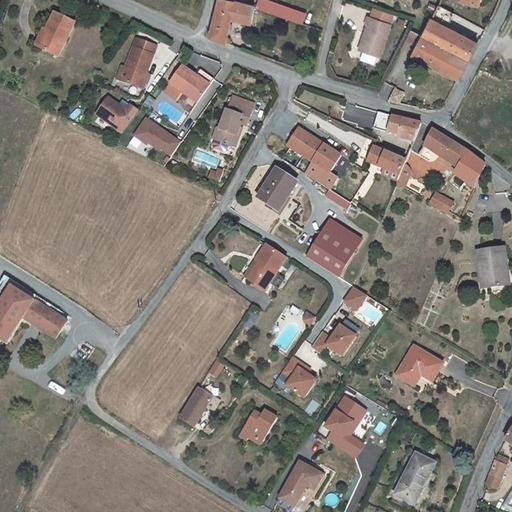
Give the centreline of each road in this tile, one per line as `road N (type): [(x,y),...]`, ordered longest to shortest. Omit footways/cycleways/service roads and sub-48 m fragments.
road 1 (unclassified): [(252,511),(96,414),(84,397),(197,244),(295,79)]
road 2 (unclassified): [(113,0),(295,79)]
road 3 (unclassified): [(295,79),(435,125)]
road 4 (unclassified): [(435,125),(505,0)]
